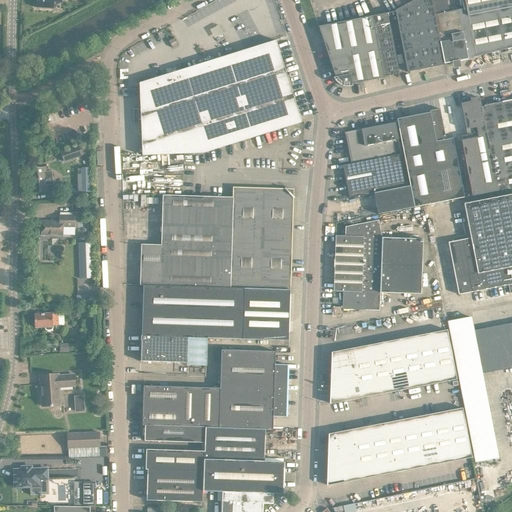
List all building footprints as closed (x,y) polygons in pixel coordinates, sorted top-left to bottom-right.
[(60,0),(35,0),(35,7),(52,8),(53,2),(61,2),(60,0)] [(425,68),(412,0),(394,10),(407,72),(425,68)] [(412,0),(425,68),(444,64),(444,63),(435,14),(431,0),(412,0)] [(511,0),(463,0),(466,8),(467,16),(511,6),(511,0)] [(511,6),(467,16),(475,56),(489,53),(511,47),(511,6)] [(458,9),(435,14),(444,63),(467,58),(475,56),(467,16),(466,8),(458,9)] [(386,12),(371,15),(383,76),(399,73),(386,12)] [(383,77),(383,76),(371,15),(318,26),(335,76),(332,77),(334,80),(335,82),(337,83),(340,85),(342,85),(345,86),(347,86),(352,86),(351,84),(383,77)] [(172,47),(178,44),(174,38),(168,41),(172,47)] [(274,41),(266,45),(266,47),(223,61),(222,57),(192,66),(193,70),(150,84),(149,82),(140,83),(140,82),(139,83),(141,155),(203,152),(301,122),(275,40),(274,40),(274,41)] [(490,156),(479,98),(477,98),(477,97),(470,98),(470,101),(460,103),(467,135),(460,136),(471,196),(497,191),(497,190),(490,156)] [(479,98),(490,156),(511,152),(501,101),(493,103),(493,104),(481,106),(479,98)] [(509,100),(501,101),(511,152),(511,151),(511,100),(509,101),(509,100)] [(396,118),(396,119),(409,185),(414,207),(464,197),(452,138),(445,139),(439,108),(429,110),(429,112),(396,118)] [(342,165),(349,197),(373,193),(407,186),(394,122),(344,132),(351,164),(342,165)] [(88,152),(84,143),(80,144),(81,148),(80,148),(78,145),(60,151),(63,162),(80,156),(79,155),(82,154),(88,152)] [(511,151),(511,152),(490,156),(497,190),(511,187),(511,151)] [(34,192),(48,191),(48,185),(53,184),(51,171),(46,171),(46,166),(31,168),(34,192)] [(78,191),(90,191),(90,166),(81,167),(81,173),(78,173),(78,191)] [(407,186),(373,193),(377,214),(414,207),(409,185),(407,186)] [(139,285),(142,285),(244,288),(290,289),(290,287),(292,198),(294,198),(294,197),(284,187),(284,189),(232,187),(232,197),(229,197),(229,195),(225,195),(225,197),(162,195),(160,244),(140,244),(140,267),(138,267),(138,272),(140,272),(139,285)] [(511,193),(464,203),(470,238),(448,242),(454,277),(455,277),(468,274),(471,292),(508,285),(509,293),(511,292),(511,193)] [(74,225),(74,215),(59,215),(59,221),(42,221),(41,235),(62,235),(62,225),(74,225)] [(335,236),(335,246),(333,290),(343,291),(342,308),(359,309),(359,306),(377,306),(377,292),(379,292),(420,294),(422,239),(414,238),(381,237),(377,220),(345,227),(345,236),(335,236)] [(80,279),(93,278),(91,242),(79,242),(80,279)] [(290,289),(244,288),(142,285),(141,335),(140,335),(140,361),(186,362),(187,337),(288,340),(290,289)] [(52,327),(52,325),(58,325),(57,313),(52,313),(52,312),(33,314),(34,327),(44,326),(45,328),(45,329),(47,330),(50,329),(51,329),(52,327)] [(505,367),(504,365),(511,363),(511,350),(502,353),(497,327),(472,332),(480,372),(505,367)] [(446,330),(430,333),(435,357),(451,354),(446,330)] [(414,336),(419,360),(435,357),(430,333),(414,336)] [(414,336),(399,339),(404,363),(419,360),(414,336)] [(383,342),(388,367),(404,363),(399,339),(383,342)] [(372,370),(388,367),(383,342),(367,345),(372,370)] [(76,350),(75,343),(68,343),(59,344),(60,351),(76,350)] [(356,373),(372,370),(367,345),(352,348),(355,365),(356,373)] [(333,353),(332,369),(355,365),(352,348),(332,352),(332,353),(333,353)] [(273,416),(284,416),(286,364),(274,364),(275,351),(221,349),(219,388),(206,387),(205,427),(218,427),(265,429),(272,429),(273,416)] [(451,354),(435,357),(440,382),(456,379),(451,354)] [(424,385),(440,382),(435,357),(419,360),(424,385)] [(419,360),(404,363),(408,388),(424,385),(419,360)] [(393,391),(408,388),(404,363),(388,367),(393,391)] [(332,369),(332,386),(358,380),(356,373),(355,365),(332,369)] [(377,394),(393,391),(388,367),(372,370),(377,394)] [(361,397),(377,394),(372,370),(356,373),(358,380),(361,397)] [(58,387),(74,386),(73,375),(57,376),(57,374),(39,375),(41,406),(59,404),(58,387)] [(361,397),(358,380),(332,386),(331,402),(330,402),(330,403),(361,397)] [(143,394),(142,403),(183,404),(184,387),(143,385),(143,394)] [(183,404),(142,403),(142,425),(144,425),(205,427),(206,387),(184,387),(183,404)] [(84,410),(84,395),(75,395),(75,410),(84,410)] [(450,435),(466,432),(462,408),(445,411),(450,435)] [(450,435),(445,411),(430,414),(434,438),(450,435)] [(434,438),(430,414),(414,417),(419,441),(434,438)] [(403,445),(419,441),(414,417),(398,420),(403,445)] [(398,420),(383,423),(387,448),(403,445),(398,420)] [(387,448),(383,423),(367,426),(372,451),(387,448)] [(204,442),(205,427),(144,425),(144,428),(143,428),(142,435),(144,435),(144,440),(204,442)] [(356,454),(372,451),(367,426),(351,429),(354,446),(356,454)] [(265,429),(218,427),(205,427),(204,442),(204,459),(263,461),(265,429)] [(354,446),(351,429),(329,433),(329,434),(330,434),(329,451),(354,446)] [(67,433),(68,447),(68,458),(106,457),(106,447),(98,447),(98,446),(99,446),(98,432),(67,433)] [(450,435),(455,460),(471,457),(466,432),(450,435)] [(434,438),(439,463),(455,460),(450,435),(434,438)] [(419,441),(424,466),(439,463),(434,438),(419,441)] [(408,469),(424,466),(419,441),(403,445),(408,469)] [(403,445),(387,448),(392,472),(408,469),(403,445)] [(354,446),(329,451),(329,467),(357,462),(356,454),(354,446)] [(372,451),(376,475),(392,472),(387,448),(372,451)] [(145,469),(147,469),(203,471),(203,459),(203,451),(145,449),(145,469)] [(361,478),(376,475),(372,451),(356,454),(357,462),(361,478)] [(203,471),(202,491),(222,491),(220,511),(261,511),(262,503),(272,503),(272,493),(282,493),(283,461),(263,461),(204,459),(203,459),(203,471)] [(329,467),(328,483),(327,484),(327,485),(361,478),(357,462),(329,467)] [(14,475),(13,475),(13,482),(14,482),(15,484),(15,486),(39,485),(39,479),(46,478),(46,469),(14,470),(14,475)] [(202,502),(202,491),(203,471),(147,469),(146,500),(202,502)] [(74,482),(74,505),(94,505),(94,482),(91,482),(91,483),(84,483),(84,482),(74,482)] [(345,511),(346,511),(357,510),(355,502),(344,505),(345,511)]
